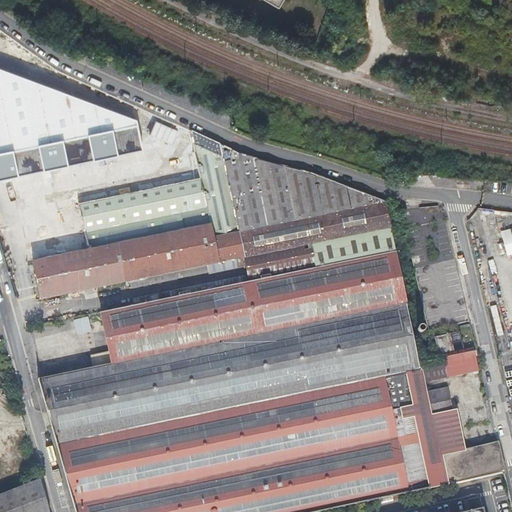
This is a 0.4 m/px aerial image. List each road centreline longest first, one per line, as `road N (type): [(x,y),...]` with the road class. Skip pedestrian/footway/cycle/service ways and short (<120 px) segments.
road 1 (unclassified): [(511,453),(452,199),(389,188),(237,140),(59,58),(0,18)]
road 2 (unclassified): [(0,282),(62,511)]
